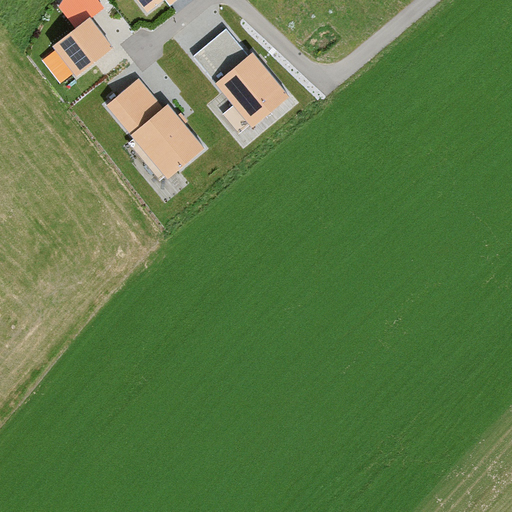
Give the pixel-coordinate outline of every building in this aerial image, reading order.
[(64,0),(59,10),(77,34),(91,23),(106,10),(97,0),(64,0)] [(134,0),(148,17),(166,3),(171,9),(182,0),(134,0)] [(77,34),(52,52),(75,83),(114,54),(91,23),(77,34)] [(227,25),(194,52),(251,122),(289,91),(251,45),(247,49),(227,25)] [(161,102),(138,74),(106,99),(166,173),(204,142),(167,96),(161,102)]
